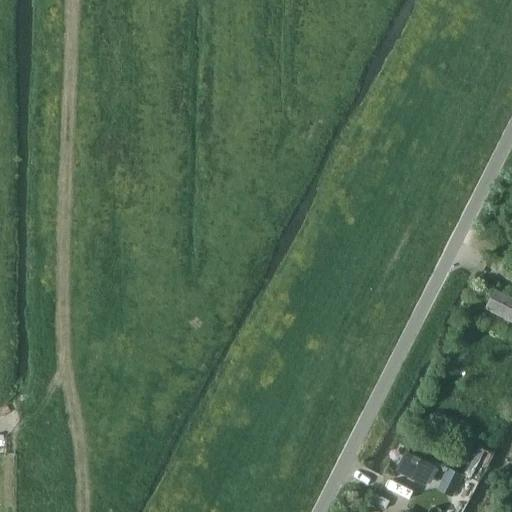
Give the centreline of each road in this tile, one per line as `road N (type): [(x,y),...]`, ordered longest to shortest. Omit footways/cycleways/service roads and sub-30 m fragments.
road 1 (track): [(74,0),(65,359),(82,511)]
road 2 (unclassified): [(327,511),(511,151)]
